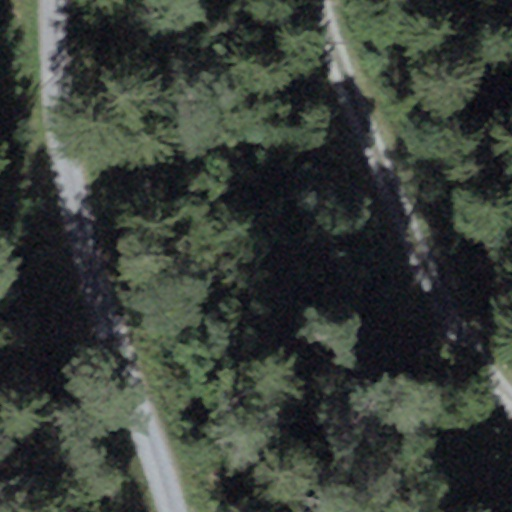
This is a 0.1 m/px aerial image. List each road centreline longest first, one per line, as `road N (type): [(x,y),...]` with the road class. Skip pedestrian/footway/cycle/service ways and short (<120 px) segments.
road 1 (track): [(172,511),(69,175),(58,0)]
road 2 (track): [(511,395),(480,368),(313,0)]
